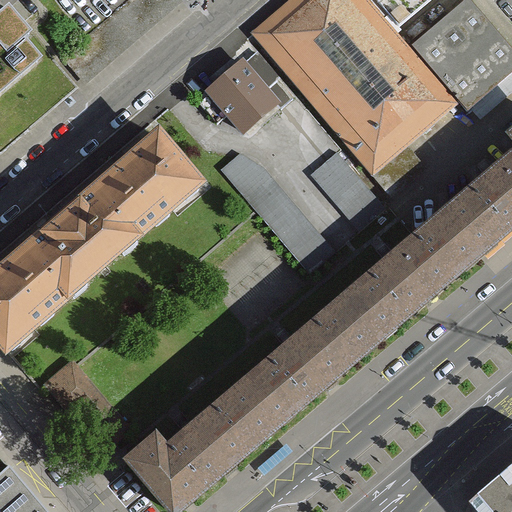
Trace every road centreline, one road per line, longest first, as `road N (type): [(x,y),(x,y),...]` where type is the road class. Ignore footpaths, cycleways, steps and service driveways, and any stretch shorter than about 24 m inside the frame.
road 1 (primary): [(511,302),(287,494),(253,511)]
road 2 (residential): [(219,0),(0,185)]
road 3 (primary): [(376,511),(511,393)]
road 4 (residential): [(93,511),(0,401)]
